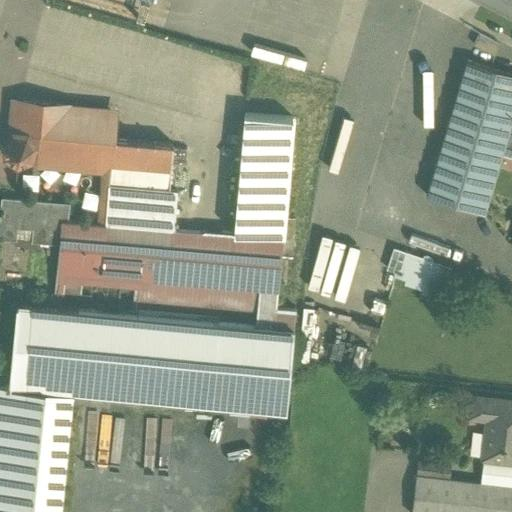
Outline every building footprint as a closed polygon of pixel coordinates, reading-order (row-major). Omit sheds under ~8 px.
[(511,74),(466,61),(460,81),(461,81),(427,196),(485,213),(503,151),(511,121),(511,74)] [(64,106),(22,102),(15,134),(6,143),(6,148),(13,159),(18,161),(30,156),(91,165),(97,166),(101,169),(105,173),(107,178),(109,183),(105,224),(174,230),(177,190),(170,190),(173,144),(114,139),(116,116),(64,111),(64,106)] [(292,117),(245,114),(234,232),(206,230),(200,232),(174,230),(105,224),(67,221),(65,221),(63,243),(60,282),(140,289),(139,300),(275,313),(292,117)] [(511,121),(503,151),(511,153),(511,121)] [(68,205),(4,199),(3,209),(1,209),(1,214),(2,215),(0,238),(15,239),(17,224),(34,225),(33,241),(63,243),(65,221),(67,221),(68,205)] [(451,268),(402,251),(394,276),(443,293),(451,268)] [(294,329),(17,303),(10,384),(72,389),(287,410),(294,329)] [(11,360),(0,359),(0,381),(9,383),(11,360)] [(10,384),(9,383),(0,381),(0,511),(59,511),(72,389),(10,384)] [(511,400),(472,396),(469,417),(487,419),(485,431),(487,431),(484,459),(511,462),(511,400)] [(446,463),(418,459),(416,475),(445,478),(446,463)] [(511,462),(484,459),(482,482),(511,485),(511,462)] [(511,511),(511,485),(482,482),(449,478),(451,463),(446,463),(445,478),(416,475),(412,511),(511,511)]
